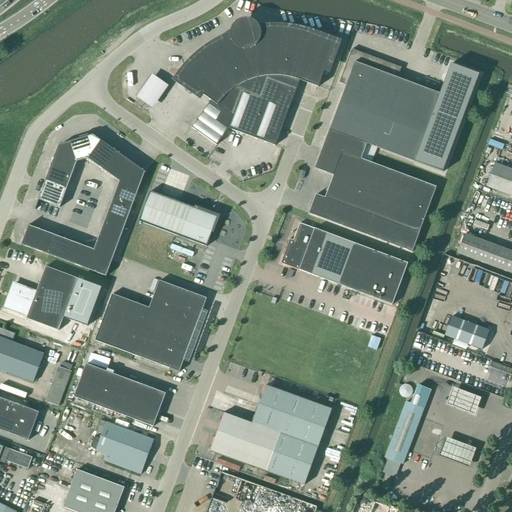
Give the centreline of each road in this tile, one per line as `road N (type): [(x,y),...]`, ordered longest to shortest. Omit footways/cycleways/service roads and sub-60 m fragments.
road 1 (unclassified): [(256,216),(260,236),(157,511)]
road 2 (unclassified): [(86,84),(256,216)]
road 3 (unclassified): [(0,222),(35,130),(86,84)]
road 4 (unclassified): [(86,84),(136,41),(213,0)]
road 5 (unclassified): [(256,216),(273,196),(308,102)]
